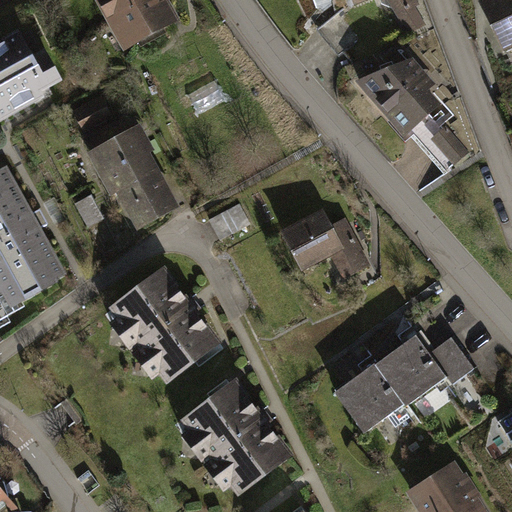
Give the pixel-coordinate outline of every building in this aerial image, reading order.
[(165,0),(97,0),(112,26),(117,24),(129,45),(176,19),(165,0)] [(414,0),(389,0),(409,32),(424,25),(413,6),(417,3),(414,0)] [(511,0),(491,0),(482,4),(504,48),(511,44),(511,0)] [(19,36),(0,46),(0,120),(50,94),(47,89),(60,82),(45,56),(33,62),(19,36)] [(411,61),(361,82),(406,133),(437,106),(425,92),(432,85),(411,61)] [(104,101),(76,115),(83,129),(111,115),(104,101)] [(126,119),(87,141),(114,191),(121,188),(140,225),(174,207),(126,119)] [(446,128),(433,140),(456,166),(470,154),(446,128)] [(5,172),(0,175),(0,294),(12,288),(19,302),(50,285),(48,281),(61,274),(37,230),(45,226),(38,212),(29,216),(5,172)] [(91,197),(77,205),(89,226),(103,219),(91,197)] [(241,205),(210,221),(221,240),(251,224),(241,205)] [(324,213),(285,233),(303,267),(332,252),(346,278),(369,267),(344,221),(332,228),(324,213)] [(163,270),(105,307),(155,382),(212,345),(163,270)] [(418,335),(378,364),(406,403),(408,406),(448,376),(454,385),(477,368),(455,337),(431,354),(418,335)] [(406,403),(378,364),(338,394),(366,432),(406,403)] [(238,386),(179,424),(228,497),(287,459),(238,386)] [(483,511),(456,469),(415,496),(425,511),(483,511)] [(21,511),(0,487),(0,511),(21,511)]
